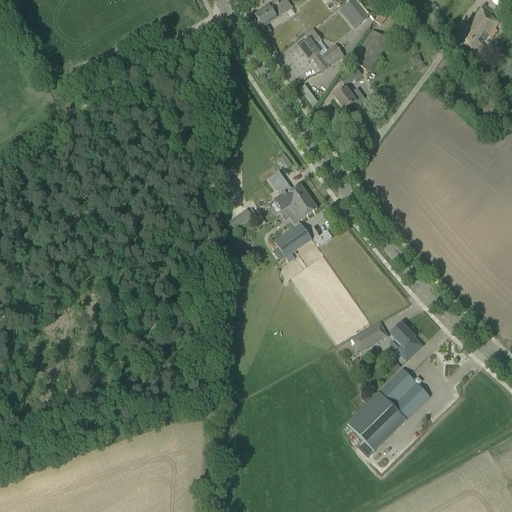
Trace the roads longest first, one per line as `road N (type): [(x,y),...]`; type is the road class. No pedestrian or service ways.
road 1 (track): [(0,161),(212,18)]
road 2 (tertiary): [(511,375),(416,282),(342,188)]
road 3 (residential): [(478,0),(342,188)]
road 4 (tertiary): [(342,188),(225,10)]
